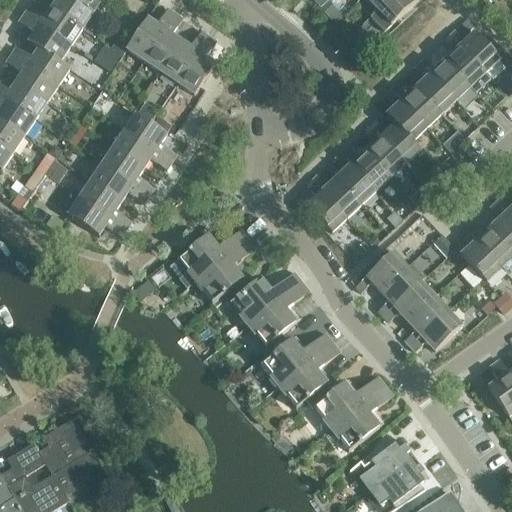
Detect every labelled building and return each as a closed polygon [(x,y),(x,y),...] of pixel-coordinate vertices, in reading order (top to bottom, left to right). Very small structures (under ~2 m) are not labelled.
[(54,0),(58,2),(52,11),(83,32),(94,15),(71,0),(54,0)] [(71,0),(94,15),(104,0),(71,0)] [(344,0),(332,0),(345,14),(351,8),(344,0)] [(366,0),(378,12),(391,0),(366,0)] [(372,18),(386,33),(419,2),(417,0),(391,0),(378,12),(372,18)] [(30,10),(25,17),(72,48),(83,32),(52,11),(46,20),(30,10)] [(127,52),(144,63),(176,17),(168,12),(157,28),(148,21),(127,52)] [(29,45),(39,52),(39,51),(60,66),(60,65),(72,48),(25,17),(19,25),(35,35),(29,45)] [(144,63),(161,75),(182,44),(173,38),(183,22),(176,17),(144,63)] [(456,33),(451,38),(486,76),(500,62),(475,35),(466,44),(456,33)] [(161,75),(178,86),(209,39),(202,34),(191,50),(182,44),(161,75)] [(454,54),(446,62),(471,89),(486,76),(451,38),(444,44),(454,54)] [(209,39),(178,86),(195,98),(215,67),(206,60),(217,44),(209,39)] [(95,61),(112,72),(123,55),(106,44),(95,61)] [(17,50),(12,57),(59,89),(70,72),(60,65),(60,66),(39,51),(39,52),(33,61),(17,50)] [(23,76),(16,85),(47,106),(59,89),(12,57),(7,65),(23,76)] [(426,60),(421,65),(456,103),(471,89),(446,62),(436,71),(426,60)] [(425,81),(416,89),(442,117),(456,103),(421,65),(415,71),(425,81)] [(0,87),(0,98),(36,123),(47,106),(16,85),(10,94),(0,87)] [(397,88),(392,93),(427,130),(442,117),(416,89),(407,98),(397,88)] [(386,118),(394,126),(395,126),(412,144),(413,144),(427,130),(392,93),(386,98),(396,109),(386,118)] [(0,122),(25,139),(36,123),(0,98),(0,122)] [(145,104),(138,115),(150,124),(158,113),(145,104)] [(136,116),(125,133),(172,165),(177,158),(161,147),(167,137),(136,116)] [(0,147),(13,156),(25,139),(0,122),(0,147)] [(376,124),(370,129),(406,167),(421,153),(413,144),(412,144),(395,126),(394,126),(386,134),(376,124)] [(374,145),(366,153),(391,180),(406,167),(370,129),(365,134),(374,145)] [(125,133),(114,150),(145,171),(151,162),(167,173),(172,165),(125,133)] [(13,156),(0,147),(0,172),(2,173),(13,156)] [(114,150),(102,167),(149,199),(154,191),(138,180),(145,171),(114,150)] [(347,151),(341,156),(376,194),(391,180),(366,153),(357,162),(347,151)] [(345,172),(336,181),(362,208),(376,194),(341,156),(335,162),(345,172)] [(46,178),(58,186),(68,171),(56,163),(46,178)] [(43,166),(38,173),(45,178),(50,170),(43,166)] [(102,167),(91,184),(122,205),(128,196),(144,206),(149,199),(102,167)] [(45,178),(38,173),(32,183),(38,188),(45,178)] [(317,178),(311,184),(347,222),(362,208),(336,181),(327,189),(317,178)] [(91,184),(79,201),(126,233),(132,225),(116,214),(122,205),(91,184)] [(347,222),(311,184),(306,189),(316,199),(306,208),(332,235),(347,222)] [(432,196),(424,188),(410,201),(418,209),(432,196)] [(501,200),(495,206),(511,223),(511,209),(511,211),(501,200)] [(126,233),(79,201),(68,218),(99,239),(105,229),(121,240),(126,233)] [(500,221),(490,230),(511,253),(511,223),(495,206),(490,211),(500,221)] [(466,233),(501,271),(505,275),(511,268),(511,253),(490,230),(482,238),(472,227),(466,233)] [(187,276),(195,285),(249,241),(242,232),(218,251),(208,238),(179,262),(189,274),(187,276)] [(501,271),(466,233),(461,238),(470,249),(461,257),(486,285),(501,271)] [(433,247),(446,260),(455,251),(442,238),(433,247)] [(249,241),(195,285),(203,295),(204,293),(214,306),(243,282),(234,269),(257,251),(249,241)] [(373,285),(382,294),(409,268),(395,253),(357,288),(363,295),(373,285)] [(385,318),(423,283),(427,278),(414,264),(409,268),(382,294),(390,303),(380,313),(385,318)] [(240,319),(248,329),(302,285),(295,276),(271,294),(261,282),(232,305),(242,317),(240,319)] [(401,314),(409,323),(436,298),(423,283),(385,318),(390,324),(401,314)] [(302,285),(248,329),(255,338),(257,337),(267,349),(296,325),(286,313),(310,294),(302,285)] [(493,305),(504,317),(511,309),(511,303),(504,295),(493,305)] [(407,342),(412,348),(450,312),(436,298),(409,323),(417,332),(407,342)] [(450,312),(412,348),(417,353),(428,343),(437,353),(464,328),(450,312)] [(271,380),(278,390),(333,346),(326,336),(302,355),(292,343),(263,366),(272,378),(271,380)] [(333,346),(278,390),(286,399),(288,398),(298,410),(327,386),(317,374),(341,355),(333,346)] [(511,381),(508,376),(509,376),(500,362),(488,371),(497,384),(488,390),(511,424),(511,381)] [(323,423),(331,433),(386,389),(378,380),(355,398),(345,386),(315,410),(325,422),(323,423)] [(386,389),(331,433),(339,443),(341,441),(350,453),(380,430),(370,417),(393,398),(386,389)] [(46,467),(53,477),(64,495),(87,481),(92,490),(106,481),(71,423),(50,436),(55,445),(39,455),(46,467)] [(350,475),(367,497),(415,461),(400,442),(392,449),(387,442),(350,475)] [(18,468),(1,478),(21,511),(55,511),(69,504),(64,495),(53,477),(33,490),(26,479),(46,467),(39,455),(33,446),(12,459),(18,468)] [(415,461),(367,497),(377,511),(396,511),(425,493),(421,486),(429,480),(415,461)] [(53,477),(46,467),(26,479),(33,490),(53,477)] [(0,511),(21,511),(1,478),(0,475),(0,511)] [(424,511),(460,511),(449,495),(424,511)]
